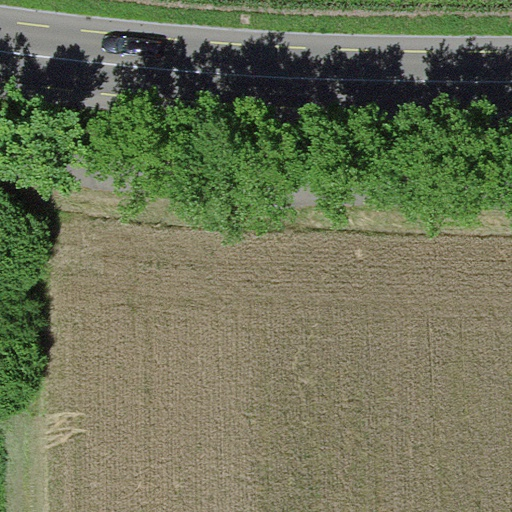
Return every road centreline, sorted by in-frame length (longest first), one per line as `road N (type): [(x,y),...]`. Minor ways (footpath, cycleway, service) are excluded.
road 1 (track): [(511,183),(159,180),(0,159)]
road 2 (secondary): [(0,52),(283,78),(511,76)]
